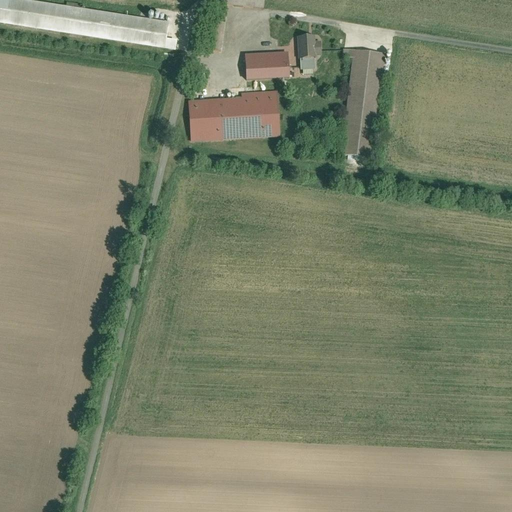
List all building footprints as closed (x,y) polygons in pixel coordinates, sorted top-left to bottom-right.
[(167,42),(169,24),(139,20),(12,0),(0,0),(0,24),(163,50),(170,51),(171,43),(167,42)] [(223,0),(223,7),(264,9),(264,0),(223,0)] [(315,38),(298,39),(299,61),(301,61),(315,60),(316,60),(315,38)] [(277,60),(295,59),(295,51),(277,52),(277,55),(277,60)] [(373,160),(385,56),(343,51),(342,59),(352,60),(347,101),(347,107),(341,157),(348,157),(365,159),(373,160)] [(236,57),(237,85),(278,82),(278,79),(299,78),(298,58),(295,59),(277,60),(277,55),(236,57)] [(315,60),(301,61),(301,73),(316,73),(315,60)] [(188,103),(191,145),(281,138),(277,93),(260,94),(248,95),(246,95),(246,99),(193,103),(188,103)]
